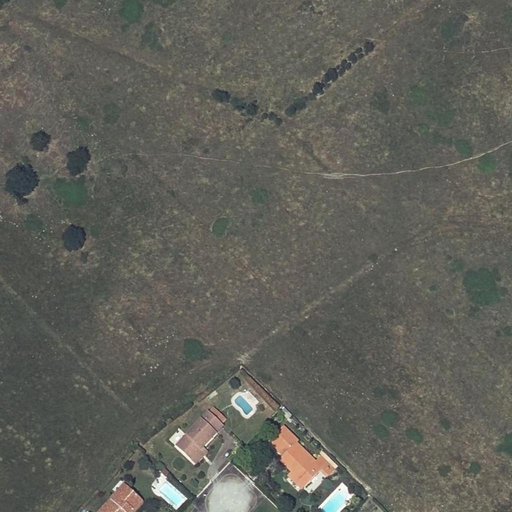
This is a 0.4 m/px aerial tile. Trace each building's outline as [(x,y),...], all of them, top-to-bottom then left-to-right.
[(214,411),(209,415),(220,426),(225,421),(214,411)] [(192,461),(204,448),(223,428),(220,426),(209,415),(208,414),(177,447),(192,461)] [(277,451),(278,450),(291,437),(283,429),(269,443),(277,451)] [(292,472),(290,474),(304,487),(305,487),(320,472),(321,470),(315,464),(296,445),(297,443),(291,437),(278,450),(285,457),(281,462),(292,472)] [(204,448),(192,461),(196,464),(208,452),(204,448)] [(315,464),(321,470),(320,472),(326,477),(333,470),(321,459),(315,464)] [(169,475),(164,470),(161,473),(166,478),(169,475)] [(304,487),(290,474),(288,476),(302,490),(304,487)] [(128,511),(130,510),(132,511),(141,501),(125,487),(101,511),(128,511)] [(132,511),(131,511),(135,511),(143,503),(141,501),(132,511)]
